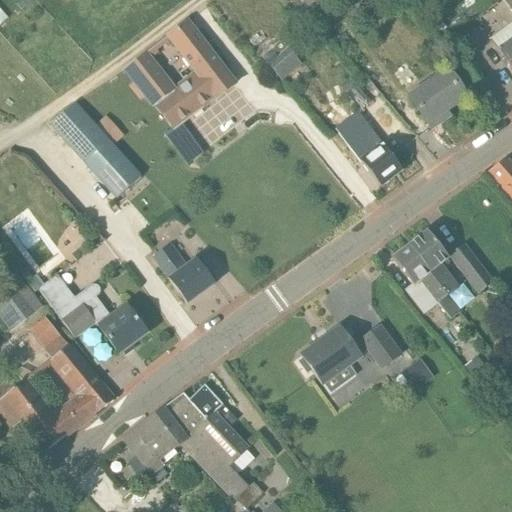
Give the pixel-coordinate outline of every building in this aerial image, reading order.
[(511,69),(511,0),(503,0),(511,11),(511,23),(490,40),(511,69)] [(0,27),(9,21),(0,8),(0,27)] [(437,19),(428,27),(438,38),(447,30),(437,19)] [(154,107),(173,130),(181,123),(233,84),(186,23),(168,37),(196,73),(171,91),(145,56),(126,71),(135,83),(129,87),(140,101),(146,97),(154,107)] [(282,80),(301,65),(287,47),(268,63),(282,80)] [(429,130),(449,116),(445,111),(466,97),(444,66),(404,94),(429,130)] [(106,142),(93,126),(74,104),(67,110),(50,125),(83,162),(106,142)] [(387,143),(383,146),(357,112),(335,128),(379,188),(401,172),(390,158),(395,154),(387,143)] [(99,125),(115,146),(125,138),(109,117),(99,125)] [(181,123),(173,130),(165,136),(187,165),(204,153),(181,123)] [(139,180),(111,147),(106,142),(83,162),(116,200),(139,180)] [(511,166),(507,161),(488,173),(511,199),(511,166)] [(408,248),(446,297),(456,289),(438,268),(447,261),(425,234),(408,248)] [(186,267),(170,246),(153,258),(187,305),(213,285),(195,261),(186,267)] [(479,292),(492,282),(465,247),(452,258),(479,292)] [(446,297),(408,248),(392,260),(413,287),(406,293),(423,315),(438,303),(451,319),(459,313),(445,297),(446,297)] [(27,285),(33,293),(38,290),(43,286),(37,278),(33,281),(29,275),(23,280),(27,285)] [(97,326),(110,318),(94,298),(97,296),(99,292),(99,289),(96,286),(92,285),(89,286),(73,298),(57,276),(43,286),(38,290),(74,339),(95,323),(97,326)] [(20,325),(44,307),(27,286),(3,304),(20,325)] [(126,308),(110,318),(97,326),(119,355),(146,335),(126,308)] [(65,429),(69,434),(113,402),(60,337),(45,317),(29,330),(43,351),(51,361),(81,398),(60,414),(69,426),(65,429)] [(362,344),(353,350),(339,330),(300,357),(303,361),(298,364),(307,376),(311,373),(321,386),(359,358),(368,352),(381,371),(400,358),(379,330),(361,343),(362,344)] [(511,345),(510,344),(502,343),(496,348),(495,356),(500,363),(508,364),(511,360),(511,345)] [(473,377),(486,367),(477,356),(464,366),(473,377)] [(405,373),(418,391),(433,381),(420,363),(405,373)] [(46,452),(69,434),(65,429),(69,426),(60,414),(52,420),(23,383),(0,401),(0,414),(11,429),(22,420),(46,452)] [(147,447),(151,453),(161,468),(177,454),(174,450),(182,443),(195,456),(203,449),(199,446),(203,443),(196,436),(202,432),(203,433),(207,430),(206,428),(211,423),(216,429),(222,423),(220,420),(224,416),(225,417),(229,413),(204,387),(189,401),(182,395),(155,415),(169,431),(147,447)] [(237,421),(229,413),(225,417),(224,416),(220,420),(222,423),(216,429),(211,423),(206,428),(207,430),(203,433),(202,432),(196,436),(203,443),(199,446),(203,449),(195,456),(246,508),(263,492),(252,481),(247,486),(228,466),(246,449),(228,430),(237,421)] [(161,468),(151,453),(147,447),(169,431),(155,415),(123,439),(138,457),(128,464),(142,484),(152,477),(161,468)] [(162,469),(153,477),(158,483),(168,475),(162,469)]
